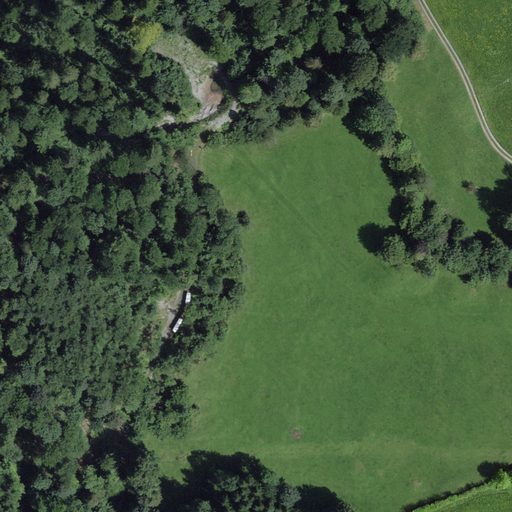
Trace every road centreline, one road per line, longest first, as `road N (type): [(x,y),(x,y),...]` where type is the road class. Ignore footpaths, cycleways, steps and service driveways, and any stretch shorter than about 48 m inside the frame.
road 1 (track): [(124,511),(118,460),(128,415),(180,302),(200,231),(196,148),(214,121),(229,115),(232,89)]
road 2 (track): [(422,0),(486,131),(511,158)]
